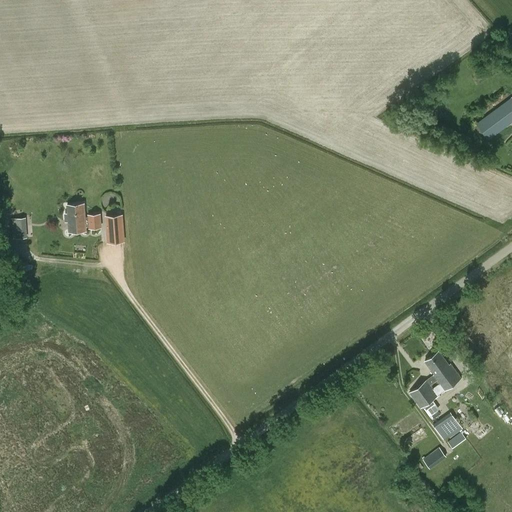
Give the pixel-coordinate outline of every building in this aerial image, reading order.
[(511,96),(476,123),(488,140),(511,122),(511,96)] [(67,205),(69,231),(85,230),(83,204),(67,205)] [(101,213),(88,214),(89,228),(102,227),(101,213)] [(125,241),(123,214),(105,215),(107,242),(125,241)] [(449,365),(438,351),(425,361),(435,374),(433,375),(409,392),(420,408),(438,395),(431,384),(437,380),(444,390),(461,378),(451,364),(449,365)] [(431,415),(441,411),(437,402),(427,407),(431,415)] [(462,426),(451,411),(433,424),(443,439),(462,426)] [(488,434),(477,419),(448,441),(453,448),(475,431),(483,438),(488,434)] [(430,454),(423,459),(430,468),(447,456),(435,441),(426,448),(430,454)]
